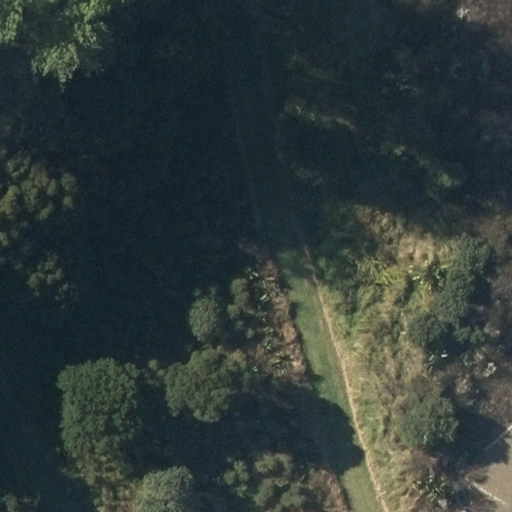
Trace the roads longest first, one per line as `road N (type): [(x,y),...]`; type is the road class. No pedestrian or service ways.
road 1 (track): [(207,0),(353,511)]
road 2 (track): [(0,413),(81,511)]
